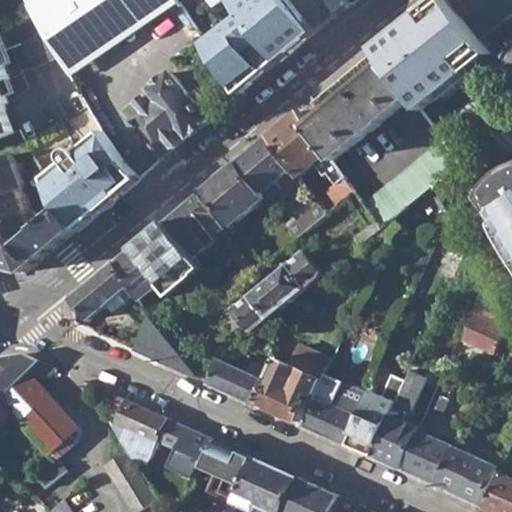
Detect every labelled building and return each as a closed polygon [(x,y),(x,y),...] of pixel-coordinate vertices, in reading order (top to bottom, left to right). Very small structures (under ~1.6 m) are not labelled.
[(61,57),(75,80),(184,6),(179,0),(27,0),(47,33),(61,57)] [(315,36),(288,0),(223,0),(235,16),(199,43),(237,94),(291,54),(315,36)] [(412,98),(421,110),(492,52),(481,39),(464,17),(450,0),(435,0),(376,47),(388,64),(412,98)] [(511,0),(450,0),(464,17),(481,39),(511,14),(511,0)] [(47,33),(23,43),(33,68),(61,57),(47,33)] [(0,139),(16,133),(4,103),(10,102),(2,82),(11,78),(0,49),(0,139)] [(329,154),(336,163),(412,98),(388,64),(310,128),(329,154)] [(129,114),(165,158),(193,136),(213,121),(174,73),(152,90),(155,93),(129,114)] [(298,111),(268,137),(295,168),(301,175),(316,163),(325,175),(329,171),(338,182),(329,189),(341,206),(357,192),(336,163),(329,154),(310,128),(298,111)] [(69,162),(47,179),(50,183),(59,200),(79,230),(120,196),(142,177),(130,164),(106,131),(82,151),(77,147),(70,149),(67,154),(69,162)] [(236,163),(262,193),(295,168),(268,137),(236,163)] [(367,205),(384,229),(394,220),(461,167),(443,142),(367,205)] [(0,202),(27,192),(22,179),(21,175),(13,155),(0,160),(0,202)] [(468,195),(511,263),(511,160),(473,186),(475,191),(468,195)] [(203,191),(234,226),(266,198),(262,193),(236,163),(203,191)] [(27,192),(0,202),(0,254),(5,266),(28,272),(33,268),(79,230),(59,200),(56,202),(61,213),(48,224),(44,213),(37,216),(27,192)] [(164,223),(194,258),(227,230),(198,195),(164,223)] [(291,229),(299,238),(332,212),(324,203),(291,229)] [(441,238),(454,243),(442,268),(456,275),(470,244),(452,213),(441,238)] [(155,316),(158,320),(170,312),(157,297),(154,299),(151,294),(154,292),(162,286),(171,296),(203,269),(194,258),(164,223),(134,248),(116,263),(138,293),(155,316)] [(237,309),(256,333),(324,278),(306,255),(237,309)] [(218,287),(227,297),(260,270),(252,261),(218,287)] [(124,305),(138,293),(116,263),(75,297),(75,303),(92,319),(118,299),(124,305)] [(464,336),(482,344),(484,341),(500,347),(511,319),(501,301),(494,317),(487,314),(486,318),(475,313),(464,336)] [(85,326),(92,319),(75,303),(76,323),(85,326)] [(139,351),(201,378),(173,340),(158,320),(155,316),(139,351)] [(497,352),(500,347),(484,341),(482,344),(497,352)] [(274,372),(259,404),(297,421),(307,400),(303,399),(306,392),(315,396),(325,374),(331,361),(309,351),(301,370),(279,361),(274,372)] [(39,475),(46,486),(70,469),(61,457),(78,442),(80,426),(39,381),(55,367),(25,353),(3,357),(0,359),(0,396),(13,411),(58,459),(39,475)] [(212,384),(259,404),(274,372),(256,363),(252,372),(224,360),(212,384)] [(374,456),(402,469),(421,426),(405,420),(409,411),(414,413),(429,375),(414,369),(408,382),(401,396),(374,456)] [(309,427),(348,444),(360,418),(371,395),(325,374),(315,396),(314,398),(322,401),(309,427)] [(371,395),(360,418),(348,444),(374,456),(401,396),(408,382),(395,375),(386,396),(373,390),(371,395)] [(0,433),(0,423),(13,411),(0,396),(0,434),(1,434),(0,433)] [(143,461),(151,465),(162,441),(171,419),(130,400),(120,422),(130,426),(125,442),(146,454),(143,461)] [(162,441),(181,450),(207,461),(216,439),(171,419),(162,441)] [(408,471),(439,485),(456,447),(426,433),(408,471)] [(256,457),(216,439),(207,461),(204,466),(204,467),(218,473),(212,487),(238,498),(242,489),(250,471),(256,457)] [(439,485),(482,504),(500,465),(456,447),(439,485)] [(175,462),(201,474),(204,467),(204,466),(207,461),(181,450),(175,462)] [(107,467),(135,511),(142,511),(161,500),(131,451),(107,467)] [(261,503),(280,511),(285,511),(301,477),(256,457),(250,471),(242,489),(238,498),(237,500),(258,509),(261,503)] [(487,507),(498,511),(511,511),(511,477),(503,473),(487,507)] [(285,511),(332,511),(340,495),(301,477),(285,511)] [(73,511),(63,497),(48,511),(73,511)] [(357,511),(361,504),(346,497),(339,511),(378,511),(377,511),(357,511)]
